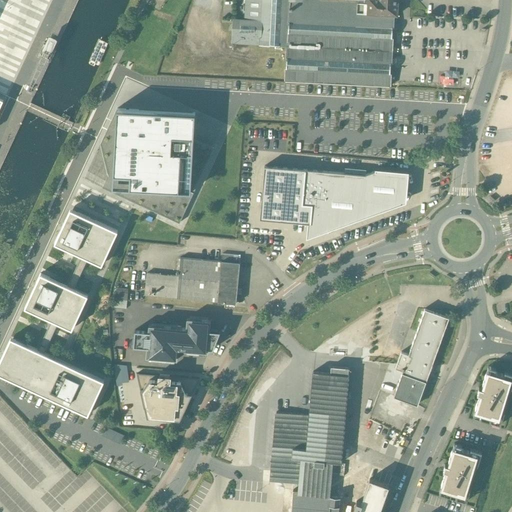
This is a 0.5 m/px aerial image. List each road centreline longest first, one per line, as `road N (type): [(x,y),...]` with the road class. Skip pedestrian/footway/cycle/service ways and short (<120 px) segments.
road 1 (tertiary): [(436,243),(360,259),(278,311),(243,350),(157,511)]
road 2 (tertiary): [(507,0),(469,151),(463,210)]
road 3 (residential): [(480,328),(400,511)]
